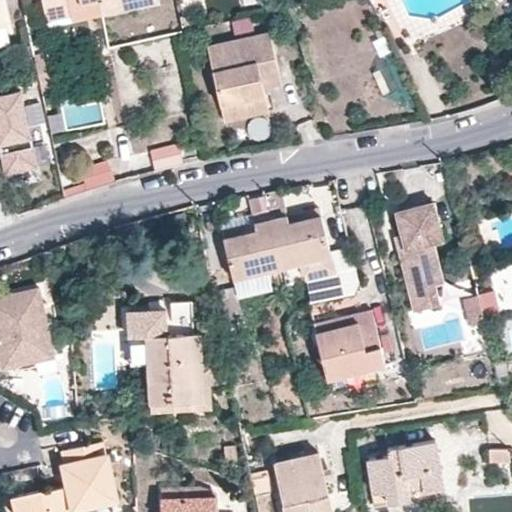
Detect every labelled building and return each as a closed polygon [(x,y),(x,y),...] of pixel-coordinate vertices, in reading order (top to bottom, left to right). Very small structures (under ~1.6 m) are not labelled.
[(272,31),(207,45),(222,110),(269,100),(263,73),(281,69),(272,31)] [(34,55),(36,63),(54,59),(52,51),(34,55)] [(54,59),(36,63),(39,76),(57,72),(54,59)] [(0,93),(0,146),(6,172),(37,165),(20,89),(0,93)] [(155,172),(183,162),(176,141),(148,151),(155,172)] [(110,160),(81,169),(87,189),(117,180),(110,160)] [(434,204),(396,213),(406,250),(400,261),(414,313),(440,306),(434,285),(429,286),(425,267),(436,264),(431,244),(444,240),(434,204)] [(288,213),(271,216),(283,267),(300,263),(304,277),(334,269),(322,213),(290,220),(288,213)] [(283,267),(271,216),(254,220),(256,228),(224,235),(239,293),(271,285),(267,271),(283,267)] [(146,232),(142,219),(117,225),(121,240),(146,232)] [(37,286),(0,295),(0,329),(9,365),(55,354),(37,286)] [(467,321),(500,315),(495,290),(462,296),(467,321)] [(165,307),(128,309),(129,334),(147,334),(147,338),(148,362),(150,401),(204,398),(201,331),(194,331),(193,299),(171,300),(172,318),(166,318),(165,307)] [(372,307),(357,311),(359,319),(316,329),(328,378),(385,364),(372,307)] [(148,362),(147,338),(130,339),(131,363),(148,362)] [(391,453),(369,457),(377,502),(411,497),(409,485),(423,482),(424,488),(443,485),(435,438),(390,445),(391,453)] [(116,496),(103,440),(68,448),(73,472),(65,474),(68,484),(47,488),(47,487),(40,489),(10,496),(13,511),(74,511),(73,505),(116,496)] [(488,462),(507,463),(508,447),(488,447),(488,462)] [(73,472),(68,448),(60,450),(65,474),(73,472)] [(318,450),(274,460),(286,511),(325,511),(321,493),(328,491),(325,477),(334,475),(331,463),(322,465),(318,450)] [(173,485),(161,485),(162,511),(218,511),(217,492),(173,494),(173,485)]
